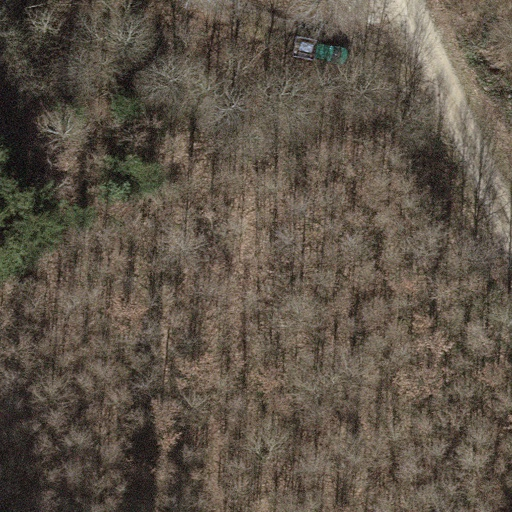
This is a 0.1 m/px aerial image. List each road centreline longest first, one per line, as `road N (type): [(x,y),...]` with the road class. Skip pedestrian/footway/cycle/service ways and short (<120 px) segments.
road 1 (track): [(447,78),(310,41),(203,0)]
road 2 (track): [(511,217),(413,0)]
